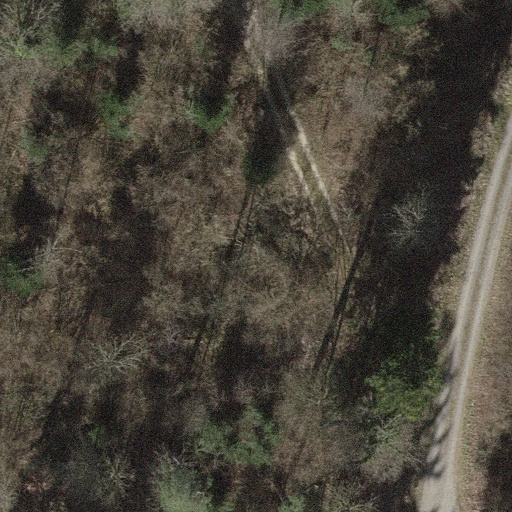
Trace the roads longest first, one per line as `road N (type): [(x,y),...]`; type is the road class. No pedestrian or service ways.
road 1 (track): [(243,0),(278,116),(445,435)]
road 2 (track): [(511,155),(445,435),(449,511)]
